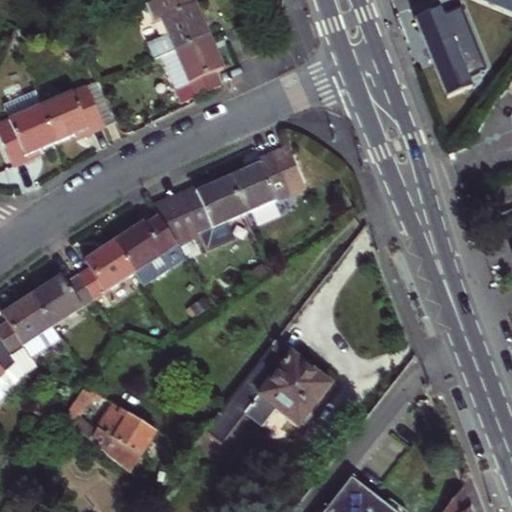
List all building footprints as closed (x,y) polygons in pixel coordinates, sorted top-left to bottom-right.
[(161,71),(166,68),(218,46),(197,0),(188,0),(153,13),(161,32),(167,29),(173,44),(153,52),(161,71)] [(511,0),(482,0),(511,12),(511,0)] [(416,21),(446,101),(472,92),(467,81),(486,74),(462,10),(444,17),(441,11),(428,16),(416,21)] [(230,75),(218,46),(166,68),(185,112),(228,94),(222,79),(230,75)] [(64,149),(88,138),(91,144),(113,134),(96,94),(50,114),(51,120),(64,149)] [(51,120),(50,114),(49,114),(42,99),(13,111),(11,113),(11,115),(11,118),(16,128),(4,133),(21,174),(44,164),(42,158),(64,149),(51,120)] [(310,186),(292,145),(255,162),(257,168),(234,179),(250,213),(310,186)] [(164,222),(180,245),(205,234),(213,250),(239,237),(232,222),(250,213),(234,179),(211,190),(208,183),(155,207),(164,222)] [(149,222),(118,242),(139,273),(148,287),(190,260),(180,245),(164,222),(153,229),(149,222)] [(94,267),(82,275),(98,300),(139,273),(118,242),(90,260),(94,267)] [(65,277),(36,296),(56,327),(98,300),(82,275),(69,284),(65,277)] [(48,350),(64,339),(56,327),(36,296),(7,314),(11,321),(0,328),(0,333),(27,373),(29,374),(53,358),(48,350)] [(0,407),(12,396),(8,392),(27,373),(0,333),(0,407)] [(340,392),(282,347),(212,437),(232,453),(269,405),(307,435),(312,427),(315,429),(320,422),(318,420),(340,392)] [(107,402),(92,392),(71,424),(137,477),(163,437),(121,410),(104,434),(87,422),(99,404),(104,407),(107,402)] [(386,511),(360,491),(342,511),(386,511)] [(475,511),(468,492),(453,511),(475,511)]
